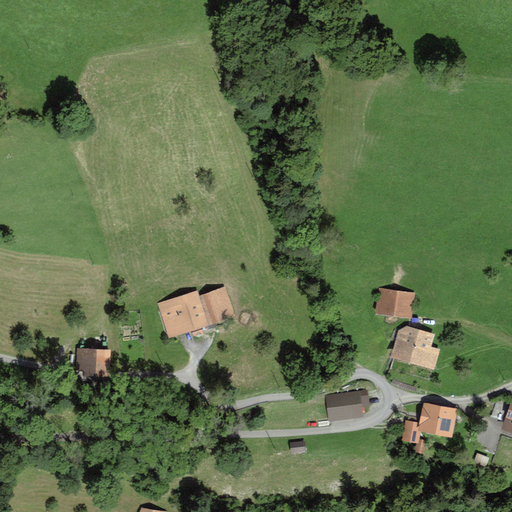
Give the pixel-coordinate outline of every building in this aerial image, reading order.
[(226,287),(199,296),(210,328),(237,319),(226,287)] [(413,320),(416,293),(379,289),(376,316),(413,320)] [(170,340),(210,328),(199,296),(198,292),(158,304),(170,340)] [(432,348),(436,335),(406,327),(399,331),(391,360),(435,372),(441,350),(432,348)] [(110,372),(111,351),(91,351),(91,349),(77,348),(76,371),(110,372)] [(364,419),(361,392),(326,396),(329,423),(364,419)] [(511,435),(511,402),(502,432),(511,435)] [(452,440),(458,411),(424,404),(420,425),(418,434),(422,435),(452,440)] [(417,446),(420,447),(421,441),(422,435),(418,434),(420,425),(406,422),(402,444),(417,446)] [(426,443),(421,441),(420,447),(417,446),(416,451),(423,453),(426,443)] [(307,453),(306,442),(290,443),(291,455),(307,453)]
